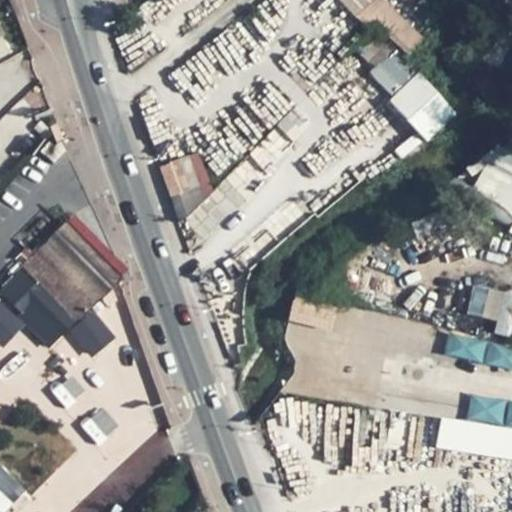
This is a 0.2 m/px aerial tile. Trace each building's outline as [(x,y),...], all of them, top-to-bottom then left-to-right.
[(391,53),(369,72),(390,95),(411,76),(391,53)] [(388,99),(426,141),(457,113),(419,71),(388,99)] [(471,181),(511,218),(511,147),(506,142),(471,181)] [(184,165),(171,170),(181,196),(194,191),(184,165)] [(69,221),(47,243),(75,275),(62,288),(71,297),(61,307),(76,324),(121,279),(119,274),(69,221)] [(47,243),(33,257),(62,288),(75,275),(47,243)] [(494,332),(511,336),(511,292),(474,283),(466,313),(497,321),(494,332)] [(330,329),(335,304),(293,296),(289,321),(330,329)] [(0,347),(0,348),(24,324),(0,300),(0,347)] [(511,368),(511,348),(450,334),(445,353),(511,368)] [(94,441),(115,427),(102,407),(81,422),(94,441)] [(462,453),(511,459),(511,433),(466,427),(462,453)] [(0,511),(23,493),(0,464),(0,511)]
